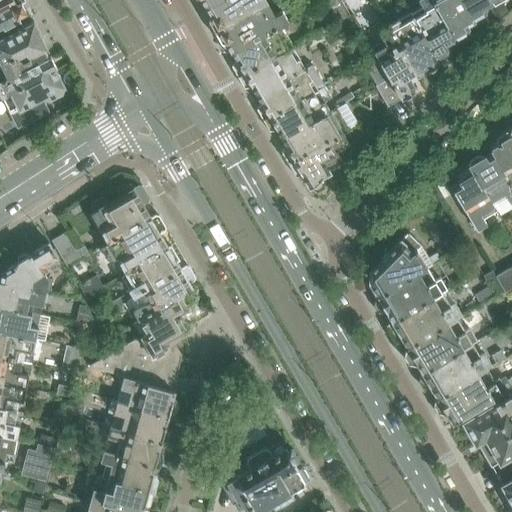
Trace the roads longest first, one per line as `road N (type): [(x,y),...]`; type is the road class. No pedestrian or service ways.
road 1 (secondary): [(445,511),(210,109)]
road 2 (secondary): [(192,190),(380,511)]
road 3 (residential): [(480,511),(343,284),(331,235)]
road 4 (residential): [(331,235),(303,215),(178,0)]
road 5 (residential): [(331,235),(511,49)]
road 6 (residential): [(231,302),(348,511)]
road 7 (residential): [(231,302),(208,340),(168,511)]
road 8 (secondary): [(0,202),(147,109)]
road 9 (residential): [(192,190),(178,224),(231,302)]
road 10 (secondary): [(84,0),(147,109)]
